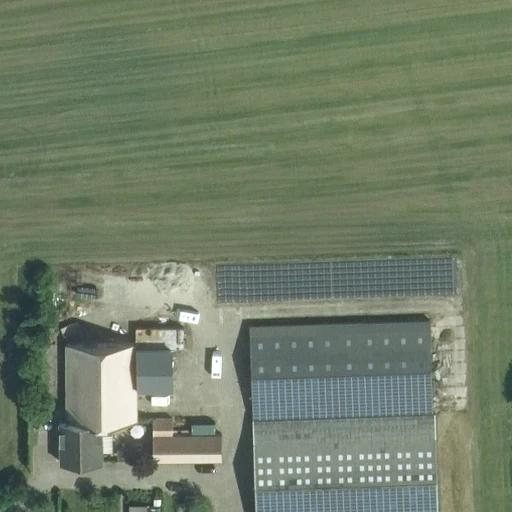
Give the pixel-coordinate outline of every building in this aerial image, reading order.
[(172,236),(171,218),(160,218),(160,237),(172,236)] [(437,511),(436,466),(431,322),(249,329),(255,511),(437,511)] [(154,383),(192,383),(192,340),(154,340),(154,383)] [(66,421),(59,421),(59,462),(79,462),(101,461),(101,421),(136,421),(135,388),(135,347),(134,342),(86,343),(66,343),(66,421)] [(170,418),(153,418),(154,461),(220,460),(220,434),(170,434),(170,418)]
